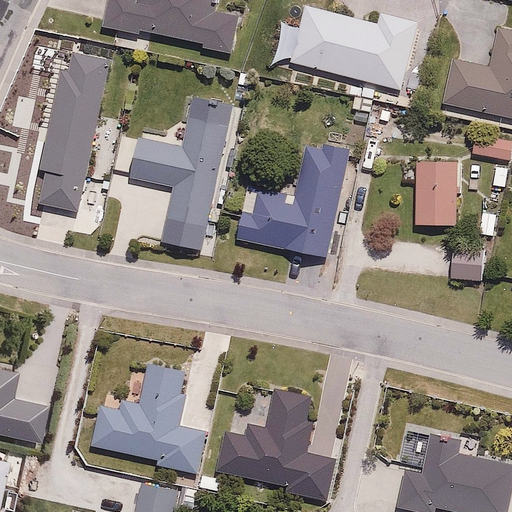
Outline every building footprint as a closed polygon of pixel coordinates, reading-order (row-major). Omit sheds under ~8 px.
[(110,0),(106,24),(233,49),(241,12),(217,7),(218,0),(110,0)] [(379,21),(307,2),(292,58),(402,86),(420,19),(382,9),(379,21)] [(511,27),(501,25),(492,64),(453,55),(443,100),(511,115),(511,27)] [(42,202),(81,210),(112,55),(75,48),(71,66),(65,65),(45,165),(49,166),(42,202)] [(228,125),(189,117),(185,141),(139,132),(132,174),(174,182),(167,217),(209,225),(228,125)] [(475,152),(511,157),(511,151),(511,135),(478,130),(475,152)] [(328,253),(348,147),(321,142),(320,148),(301,144),(292,194),(248,186),(239,236),(328,253)] [(458,189),(462,189),(463,158),(402,157),(401,174),(417,175),(416,222),(458,223),(458,189)] [(510,165),(494,163),(493,183),(509,184),(510,165)] [(486,244),(455,242),(453,276),(484,278),(486,244)] [(103,409),(96,443),(159,456),(158,464),(202,473),(211,429),(181,423),(186,397),(179,396),(184,369),(149,362),(141,403),(120,399),(118,412),(103,409)] [(0,429),(40,438),(47,404),(14,396),(20,369),(0,364),(0,429)] [(334,456),(307,450),(313,423),(305,422),(312,389),(274,381),(266,425),(246,421),(244,434),(226,430),(218,470),(327,492),(334,456)] [(509,511),(511,497),(511,459),(459,449),(461,436),(432,430),(425,469),(406,465),(399,504),(442,511),(443,505),(478,511),(509,511)] [(173,511),(180,486),(143,478),(134,511),(111,511),(113,508),(95,504),(93,511),(90,511),(70,507),(68,511),(173,511)]
